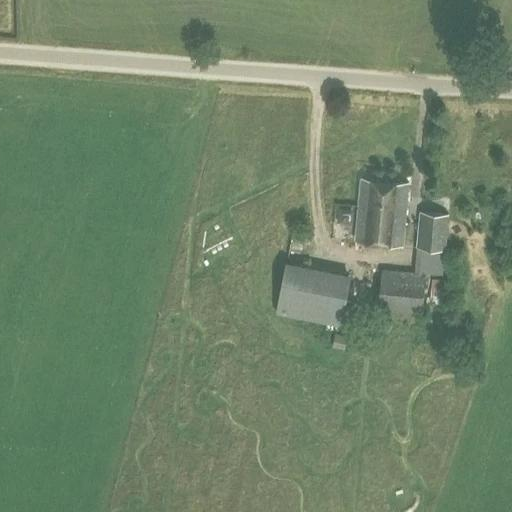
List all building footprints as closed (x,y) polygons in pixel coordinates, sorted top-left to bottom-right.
[(356,239),(403,244),(409,182),(362,177),(356,239)] [(417,246),(447,249),(450,213),(420,210),(417,246)] [(323,255),(322,241),(304,242),(305,256),(323,255)] [(277,313),(342,325),(352,273),(287,260),(277,313)] [(379,309),(423,313),(427,273),(382,269),(379,309)] [(348,335),(336,332),(333,346),(345,348),(348,335)]
